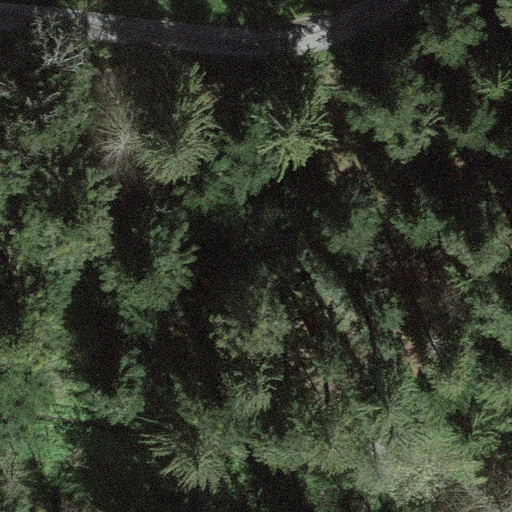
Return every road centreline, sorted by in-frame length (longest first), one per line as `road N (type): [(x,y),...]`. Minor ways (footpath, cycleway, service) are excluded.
road 1 (track): [(511,447),(330,467),(0,402)]
road 2 (unclassified): [(386,0),(354,22),(306,38),(250,45),(0,18)]
